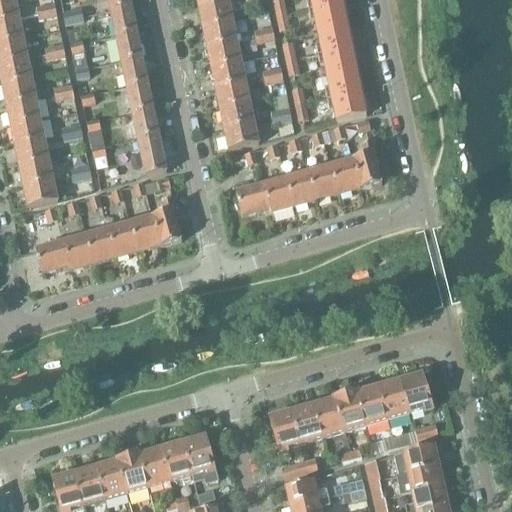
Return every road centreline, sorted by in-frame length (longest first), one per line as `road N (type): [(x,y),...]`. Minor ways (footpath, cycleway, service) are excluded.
road 1 (residential): [(214,273),(423,214),(378,0)]
road 2 (residential): [(214,273),(157,0)]
road 3 (residential): [(223,398),(446,335)]
road 4 (residential): [(11,456),(223,398)]
road 5 (residential): [(16,332),(214,273)]
road 6 (residential): [(493,511),(455,343),(446,335)]
